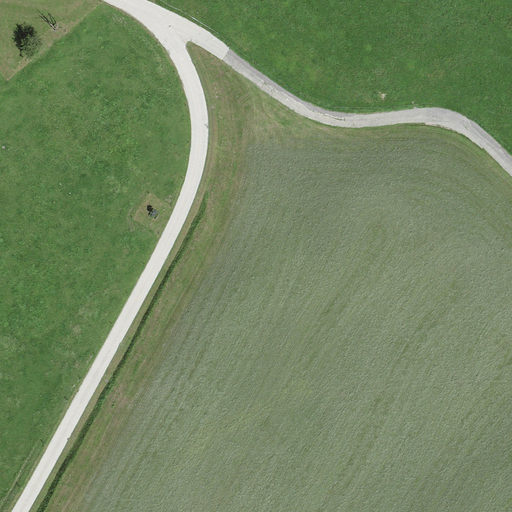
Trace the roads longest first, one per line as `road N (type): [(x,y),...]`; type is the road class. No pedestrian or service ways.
road 1 (track): [(119,0),(160,21),(179,54),(196,98),(198,156),(175,226),(20,511)]
road 2 (track): [(511,166),(446,119),(314,113),(207,42),(160,21)]
